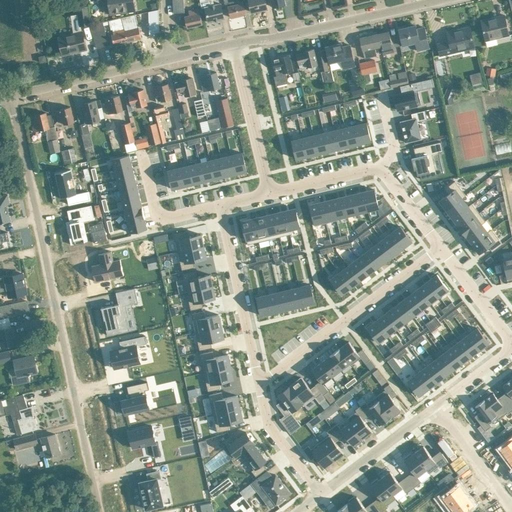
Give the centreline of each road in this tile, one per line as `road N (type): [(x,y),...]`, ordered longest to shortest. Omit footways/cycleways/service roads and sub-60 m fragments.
road 1 (unclassified): [(98,511),(9,96)]
road 2 (residential): [(438,246),(258,380)]
road 3 (unclassified): [(233,43),(442,0)]
road 4 (residential): [(220,206),(258,380)]
road 5 (unclassified): [(9,96),(168,58)]
road 6 (residential): [(233,43),(268,193)]
road 7 (residential): [(320,494),(434,406)]
road 8 (residential): [(220,206),(160,221),(142,150)]
road 9 (residential): [(258,380),(269,427),(320,494)]
road 10 (residential): [(507,351),(507,335),(438,246)]
road 11 (residential): [(434,406),(511,507)]
